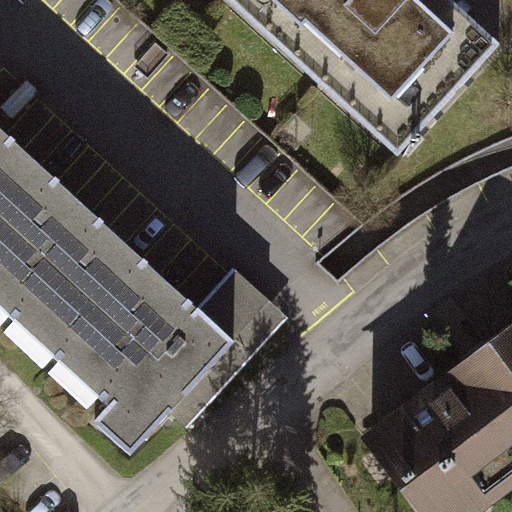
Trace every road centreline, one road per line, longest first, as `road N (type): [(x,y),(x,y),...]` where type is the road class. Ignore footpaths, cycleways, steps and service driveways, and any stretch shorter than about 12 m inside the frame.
road 1 (residential): [(511,237),(455,262),(232,422)]
road 2 (track): [(232,422),(144,511)]
